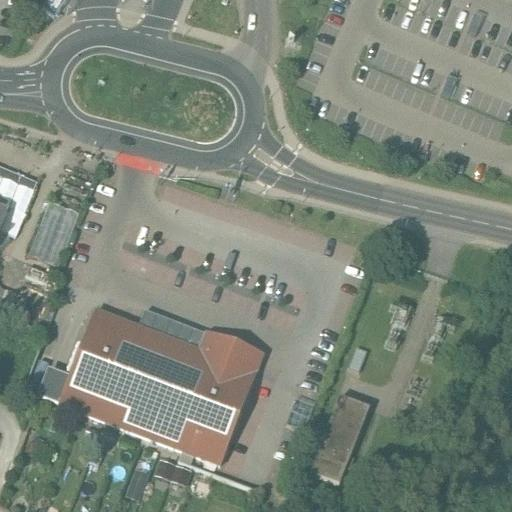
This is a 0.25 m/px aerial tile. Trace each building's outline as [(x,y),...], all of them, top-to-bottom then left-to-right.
[(0,175),(0,195),(22,207),(34,184),(21,177),(18,184),(0,175)] [(41,219),(35,234),(66,247),(72,231),(41,219)] [(30,246),(24,262),(55,273),(60,257),(30,246)] [(25,307),(5,297),(0,305),(0,315),(17,324),(23,312),(25,307)] [(422,318),(405,311),(400,324),(418,330),(422,318)] [(30,316),(23,312),(17,324),(24,328),(30,316)] [(254,380),(198,358),(196,357),(203,339),(144,316),(137,334),(94,317),(68,381),(65,388),(46,380),(44,379),(36,400),(218,472),(254,380)] [(456,331),(439,325),(434,337),(451,344),(456,331)] [(261,362),(205,340),(198,358),(254,380),(261,362)] [(364,352),(355,373),(366,378),(375,357),(364,352)] [(44,379),(46,380),(65,388),(68,381),(47,372),(44,379)] [(346,403),(317,479),(347,490),(376,414),(346,403)] [(188,476),(174,471),(170,482),(185,487),(188,476)]
